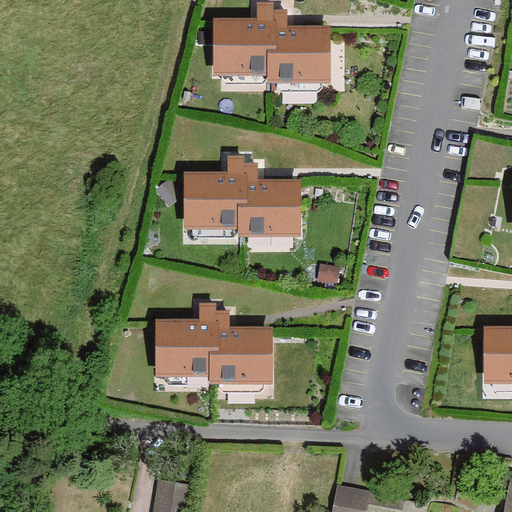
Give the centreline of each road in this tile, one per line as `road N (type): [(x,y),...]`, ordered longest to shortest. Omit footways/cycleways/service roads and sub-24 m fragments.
road 1 (residential): [(373,435),(459,0)]
road 2 (track): [(187,0),(74,425)]
road 3 (residential): [(74,425),(373,435)]
road 4 (residential): [(373,435),(511,439)]
